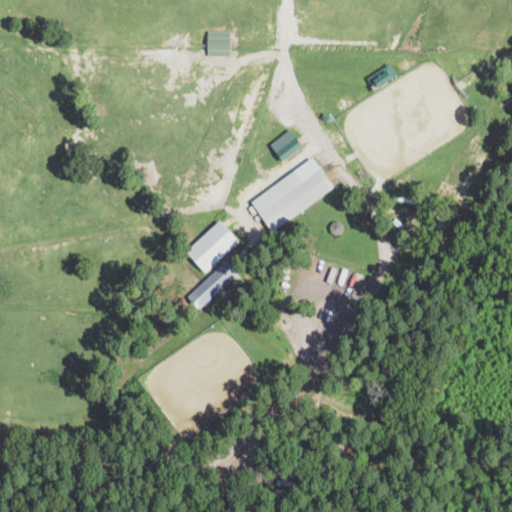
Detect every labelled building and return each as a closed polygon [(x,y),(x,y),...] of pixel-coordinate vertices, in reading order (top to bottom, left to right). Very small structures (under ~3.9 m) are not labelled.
[(232,56),(209,56),(209,30),(232,30),(232,56)] [(397,75),(375,89),(368,78),(390,64),(397,75)] [(298,148),(287,157),(282,151),(293,142),(298,148)] [(274,231),(253,202),(313,157),(335,186),(274,231)] [(417,200),(416,205),(390,199),(391,194),(417,200)] [(207,272),(240,240),(220,219),(187,250),(207,272)] [(341,232),(337,234),(332,230),(331,225),(334,220),(340,219),(344,222),(345,228),(341,232)] [(210,300),(201,309),(189,296),(228,260),(239,273),(210,300)]
